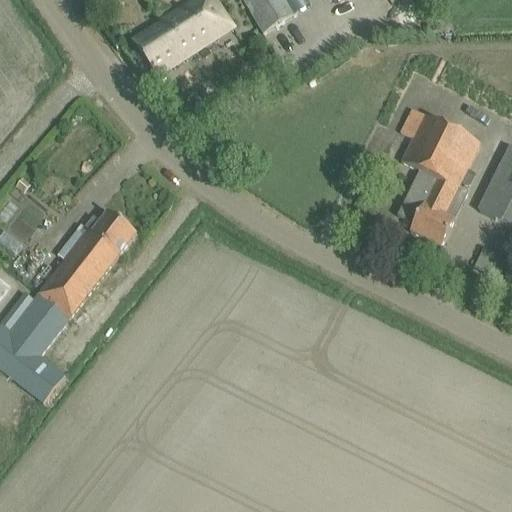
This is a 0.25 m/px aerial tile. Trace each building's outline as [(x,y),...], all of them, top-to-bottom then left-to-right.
[(215,0),(199,0),(134,43),(133,44),(158,78),(236,30),(215,0)] [(287,0),(240,0),(263,37),(297,16),(287,0)] [(420,174),(398,219),(415,227),(411,235),(442,250),(451,232),(456,223),(445,218),(452,205),(462,210),(470,195),(468,194),(459,190),(468,172),(481,146),(413,112),(402,136),(414,142),(403,166),(420,174)] [(511,149),(489,196),(480,214),(511,229),(511,149)] [(65,264),(39,297),(71,322),(137,236),(109,214),(101,225),(94,219),(84,233),(80,230),(58,259),(65,264)]
